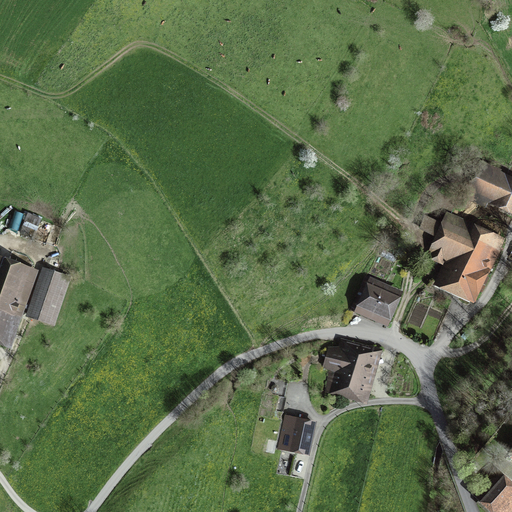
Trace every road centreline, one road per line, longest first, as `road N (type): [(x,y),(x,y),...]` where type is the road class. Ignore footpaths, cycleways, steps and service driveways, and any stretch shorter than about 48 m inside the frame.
road 1 (track): [(45,95),(72,90),(145,44),(273,119),(413,233),(407,289),(389,339)]
road 2 (residential): [(421,361),(386,337),(359,333),(267,348)]
road 3 (residential): [(473,511),(421,361)]
road 4 (residential): [(421,361),(486,291),(511,240)]
